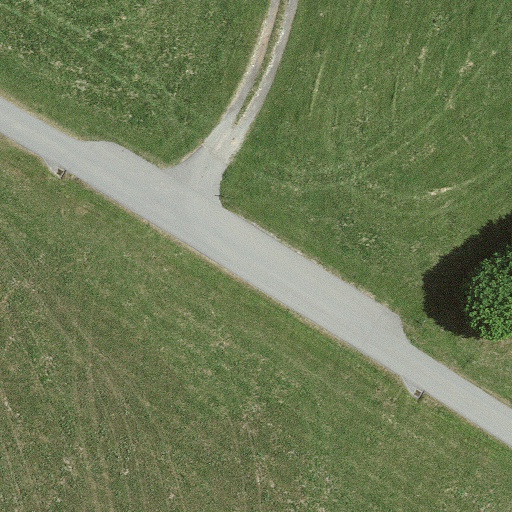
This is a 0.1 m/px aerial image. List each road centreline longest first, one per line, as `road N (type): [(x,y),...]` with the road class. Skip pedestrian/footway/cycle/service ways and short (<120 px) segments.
road 1 (unclassified): [(511,432),(0,111)]
road 2 (track): [(171,213),(253,92),(284,0)]
